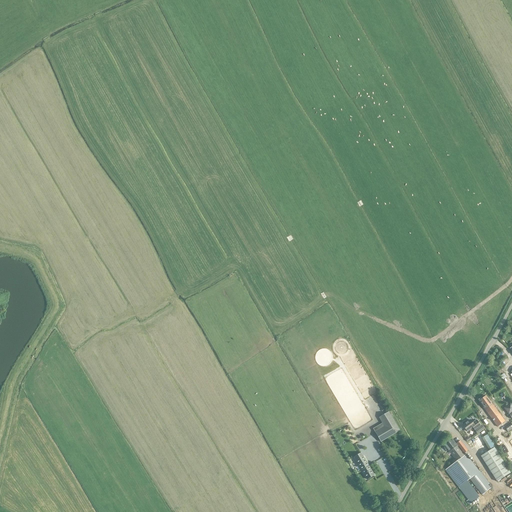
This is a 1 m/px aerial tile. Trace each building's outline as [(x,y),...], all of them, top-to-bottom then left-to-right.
[(497,428),(505,422),(492,403),(493,402),(492,400),(490,401),(487,396),(479,402),(497,428)] [(389,412),(379,418),(383,423),(373,429),(381,443),(400,431),(389,412)] [(470,430),(474,426),(477,430),(481,426),(476,420),(472,423),(470,421),(466,424),(465,422),(464,422),(462,424),(462,425),(463,426),(463,427),(467,432),(468,431),(469,432),(470,431),(470,430)] [(489,451),(481,456),(497,482),(510,473),(494,447),(495,447),(487,434),(481,438),(489,451)] [(460,442),(457,444),(455,446),(454,444),(451,440),(444,446),(447,450),(456,462),(445,470),(468,499),(466,501),(469,505),(479,497),(467,481),(470,479),(482,495),(490,489),(478,473),(479,472),(466,455),(464,456),(457,447),(458,447),(464,454),(468,451),(460,442)] [(367,480),(374,476),(361,454),(354,458),(367,480)] [(511,511),(511,495),(510,493),(499,500),(506,511),(511,511)]
